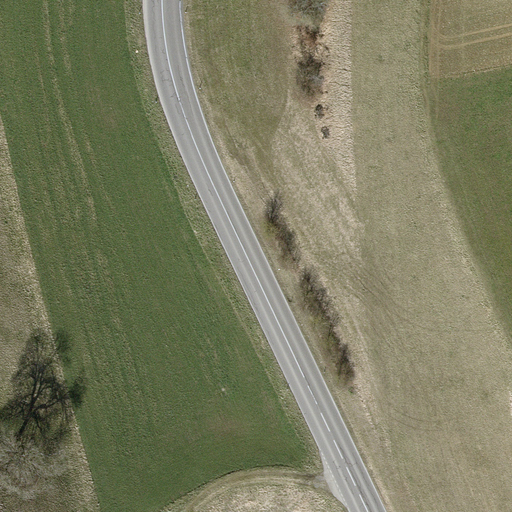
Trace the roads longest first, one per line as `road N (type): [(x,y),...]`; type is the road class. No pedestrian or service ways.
road 1 (primary): [(367,511),(192,130),(163,0)]
road 2 (track): [(354,484),(259,475),(227,484),(194,511)]
